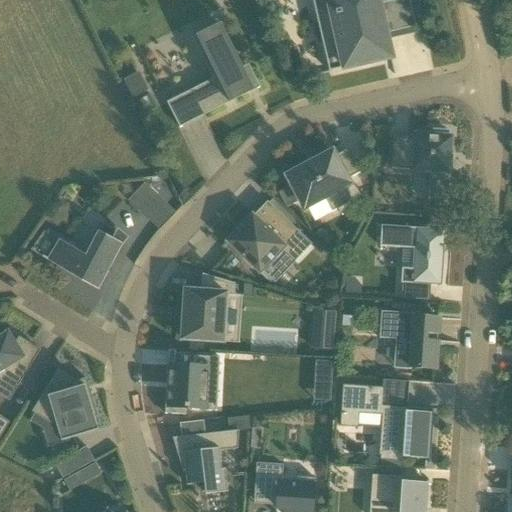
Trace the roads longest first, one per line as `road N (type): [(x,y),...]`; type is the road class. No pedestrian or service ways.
road 1 (residential): [(155,511),(123,400),(123,347),(136,298),(160,255),(281,133),(307,118),(493,76)]
road 2 (residential): [(466,511),(493,76)]
road 3 (unknown): [(123,347),(9,288)]
